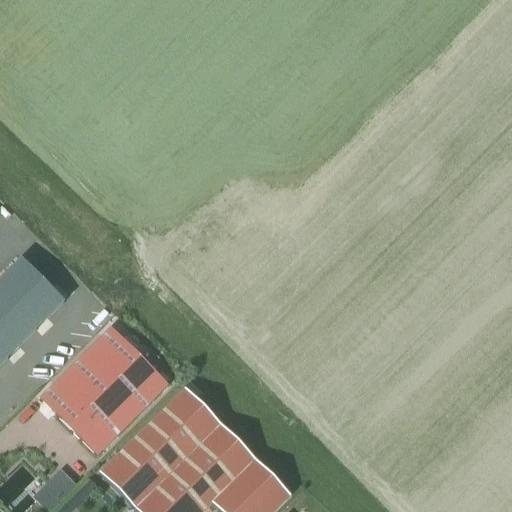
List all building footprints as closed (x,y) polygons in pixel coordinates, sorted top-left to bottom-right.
[(20,260),(0,279),(0,366),(63,304),(20,260)] [(110,330),(39,401),(96,458),(167,387),(110,330)] [(215,511),(274,511),(288,498),(184,392),(98,476),(103,482),(132,511),(205,511),(210,507),(215,511)] [(51,485),(36,500),(48,511),(49,511),(63,498),(74,487),(61,474),(51,485)] [(97,476),(91,481),(97,488),(103,482),(98,476),(97,476)] [(87,480),(75,492),(84,501),(96,490),(87,480)]
